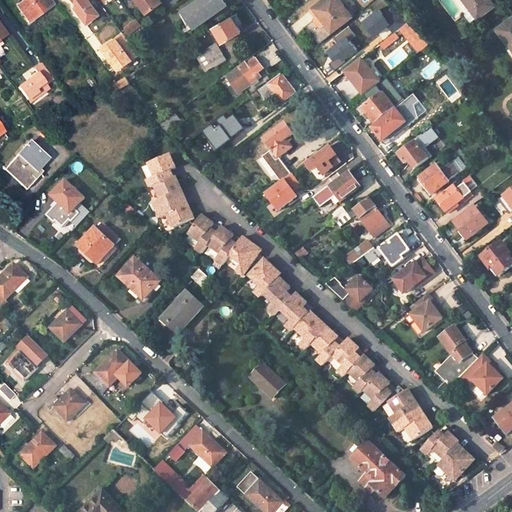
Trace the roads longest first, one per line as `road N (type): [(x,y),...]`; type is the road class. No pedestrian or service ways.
road 1 (unclassified): [(511,345),(254,0)]
road 2 (unclassified): [(0,231),(67,275),(318,511)]
